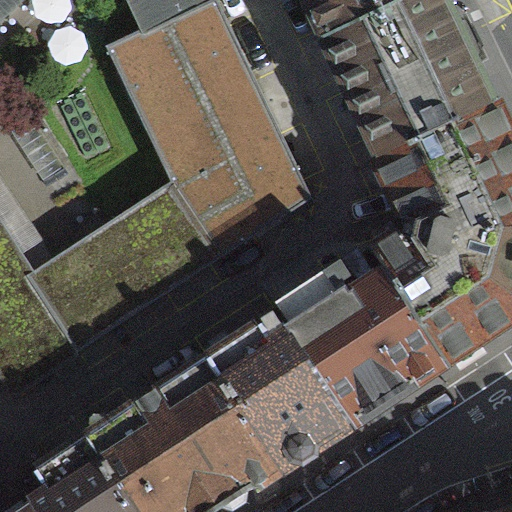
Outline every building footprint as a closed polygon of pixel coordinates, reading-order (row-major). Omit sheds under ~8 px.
[(0,0),(0,15),(17,0),(134,0),(146,25),(203,0),(0,0)] [(175,178),(225,256),(312,191),(222,0),(203,0),(146,25),(113,39),(175,178)] [(308,0),(320,22),(362,0),(308,0)] [(472,0),(362,0),(320,22),(380,135),(508,68),(472,0)] [(511,75),(508,68),(380,135),(420,207),(384,226),(406,254),(467,348),(511,317),(511,75)] [(175,178),(31,271),(81,349),(225,256),(175,178)] [(0,220),(0,365),(16,392),(81,349),(31,271),(0,220)] [(467,348),(406,254),(313,314),(374,408),(467,348)] [(374,408),(313,314),(286,331),(272,309),(214,348),(287,464),(374,408)] [(158,511),(210,511),(287,464),(214,348),(100,419),(158,511)] [(158,511),(100,419),(47,454),(61,476),(37,492),(50,511),(158,511)] [(50,511),(37,492),(27,500),(16,509),(0,484),(0,511),(50,511)]
